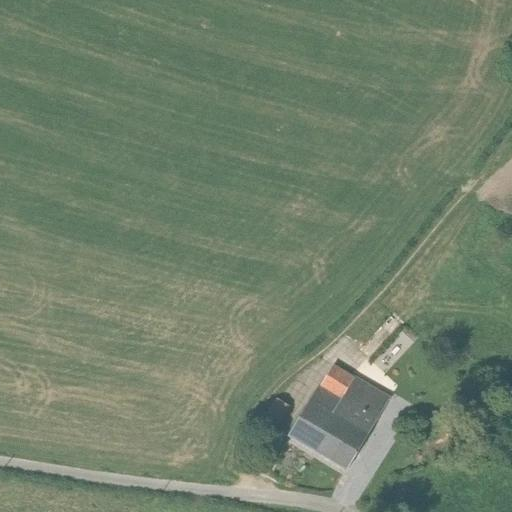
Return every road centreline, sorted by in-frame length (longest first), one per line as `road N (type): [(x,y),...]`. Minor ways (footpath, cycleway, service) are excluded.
road 1 (track): [(241,480),(252,398),(351,307),(511,118)]
road 2 (unclassified): [(373,511),(322,492),(0,446)]
